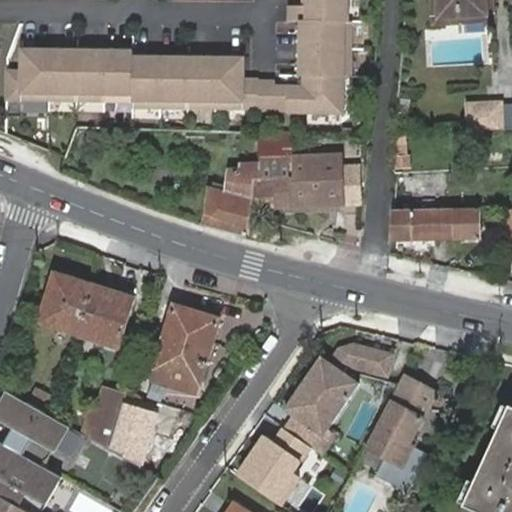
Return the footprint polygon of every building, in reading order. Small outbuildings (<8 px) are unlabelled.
[(22,72),(8,72),(7,103),(134,103),(134,109),(260,110),(260,112),(276,113),(290,113),(345,113),(345,76),(352,77),(352,22),(350,22),(349,0),(307,0),(307,6),(289,5),(289,21),(301,21),(301,49),(301,76),(305,76),(305,86),(276,85),(276,81),(260,81),(260,79),(245,79),(245,58),(217,58),(189,58),(162,57),(134,57),(134,51),(106,51),(78,51),(51,51),(22,51),(22,72)] [(456,0),(432,0),(433,24),(458,23),(456,0)] [(489,0),(456,0),(458,23),(491,21),(489,0)] [(503,125),(502,101),(472,102),(473,127),(503,125)] [(370,121),(355,136),(355,142),(368,144),(370,121)] [(200,223),(249,235),(252,208),(254,181),(292,178),(293,164),(294,134),(255,133),(254,171),(223,171),(222,190),(203,186),(200,223)] [(254,181),(252,208),(339,202),(342,161),(293,164),(292,178),(254,181)] [(394,210),(391,240),(479,238),(479,210),(394,210)] [(80,335),(95,287),(57,274),(42,323),(80,335)] [(136,299),(95,287),(80,335),(120,347),(136,299)] [(174,305),(151,380),(196,394),(220,319),(174,305)] [(390,378),(394,354),(356,345),(338,350),(330,362),(352,376),(354,370),(390,378)] [(330,362),(323,357),(287,410),(296,416),(286,430),(312,447),(325,456),(339,435),(331,430),(362,383),(352,376),(330,362)] [(436,394),(406,378),(394,403),(370,448),(405,466),(415,446),(410,444),(424,418),(436,394)] [(27,403),(45,414),(55,419),(60,400),(38,389),(27,403)] [(91,412),(83,435),(111,451),(111,450),(125,403),(127,396),(106,390),(99,414),(91,412)] [(68,428),(8,395),(0,409),(0,418),(15,427),(4,446),(45,470),(68,428)] [(156,413),(125,403),(111,450),(140,467),(151,433),(168,438),(174,420),(156,414),(156,413)] [(511,511),(511,406),(466,507),(477,511),(511,511)] [(266,435),(238,476),(281,505),(299,479),(293,475),(312,447),(286,430),(277,442),(266,435)] [(42,511),(61,479),(4,446),(0,444),(0,475),(5,479),(0,487),(0,496),(27,511),(42,511)] [(26,511),(0,497),(0,511),(26,511)] [(249,511),(237,503),(231,511),(249,511)]
